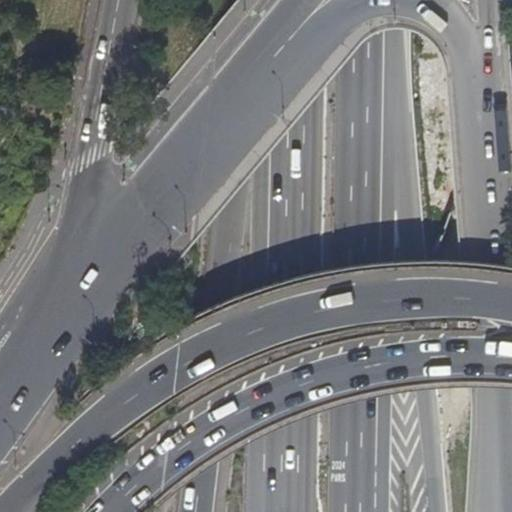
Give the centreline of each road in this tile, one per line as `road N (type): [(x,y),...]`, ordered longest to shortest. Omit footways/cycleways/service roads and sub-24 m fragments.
road 1 (motorway): [(511,307),(363,303),(237,336),(101,421),(4,511)]
road 2 (motorway): [(248,0),(196,511)]
road 3 (trunk): [(290,0),(275,511)]
road 4 (secondary): [(503,511),(479,52)]
road 5 (motorway): [(511,361),(391,368),(271,402),(221,427),(109,511)]
road 6 (trunk): [(436,511),(415,238),(365,161)]
road 7 (trunk): [(360,511),(365,161)]
road 8 (secondary): [(296,28),(77,298)]
road 9 (trunk): [(116,0),(88,154),(77,298)]
road 10 (trunk): [(365,161),(369,0)]
road 11 (secondary): [(77,298),(0,429)]
